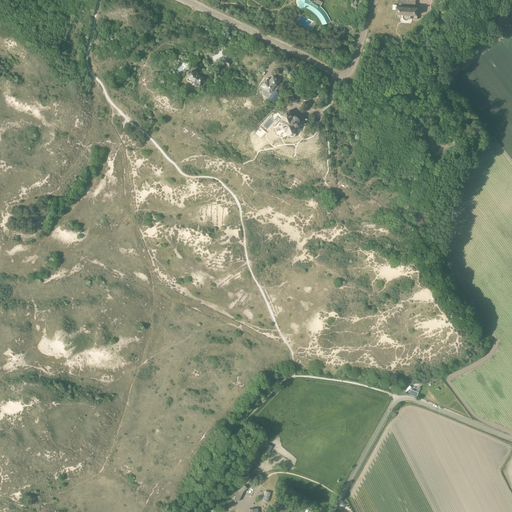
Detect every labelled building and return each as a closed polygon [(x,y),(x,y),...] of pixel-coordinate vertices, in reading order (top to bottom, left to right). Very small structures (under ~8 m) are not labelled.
[(319,6),(322,2),(318,0),(299,0),(297,1),(300,9),(304,6),(306,7),(310,9),(313,11),(315,13),(317,15),(318,16),(320,19),(321,21),(322,24),(329,21),(329,19),(328,18),(326,14),(324,11),(321,8),(320,7),(319,6)] [(417,8),(396,7),(395,18),(400,18),(400,17),(401,17),(401,18),(402,18),(402,19),(403,20),(404,21),(405,21),(406,21),(407,21),(408,21),(409,19),(410,19),(410,18),(410,17),(411,17),(411,19),(417,19),(417,8)] [(190,73),(188,72),(186,76),(188,76),(187,77),(191,80),(195,83),(193,85),(198,87),(199,86),(198,86),(201,81),(203,82),(205,80),(203,79),(203,78),(198,76),(195,74),(191,71),(190,73)] [(266,80),(259,88),(267,95),(269,96),(268,98),(273,102),(280,94),(275,90),(277,88),(274,86),(279,81),(273,76),(268,81),(266,80)] [(271,115),(270,117),(273,121),(277,117),(281,120),(283,119),(284,121),(281,122),(285,131),(286,130),(290,135),(291,135),(291,136),(292,136),(293,136),(294,135),(295,134),(295,133),(295,132),(294,130),(294,129),(293,129),(292,128),(300,124),(299,121),(298,121),(297,119),(297,118),(296,118),(295,117),(294,117),(294,118),(293,118),(292,117),(291,118),(289,112),(281,115),(276,110),(271,115)] [(264,451),(268,453),(272,446),(268,443),(264,451)] [(247,488),(244,485),(239,490),(234,499),(238,501),(243,492),(247,488)] [(271,492),(269,492),(265,491),(262,500),(267,502),(271,492)]
